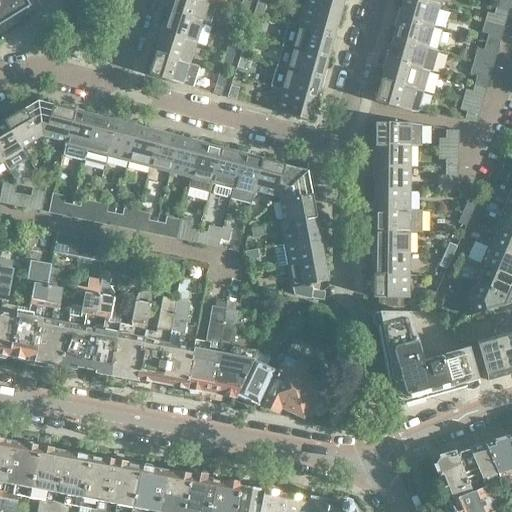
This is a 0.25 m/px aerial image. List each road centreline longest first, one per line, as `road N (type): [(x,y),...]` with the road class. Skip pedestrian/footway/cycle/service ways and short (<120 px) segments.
road 1 (tertiary): [(383,465),(0,391)]
road 2 (residential): [(334,144),(113,80)]
road 3 (residential): [(334,144),(376,0)]
road 4 (residential): [(511,399),(444,423),(383,465)]
road 5 (residential): [(113,80),(46,61),(0,87)]
